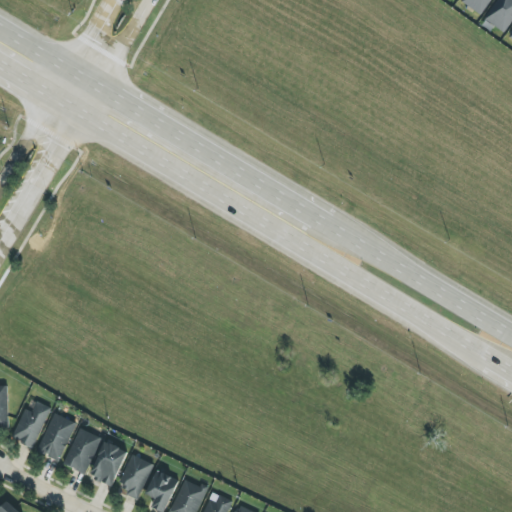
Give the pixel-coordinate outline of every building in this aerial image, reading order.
[(482,15),(491,0),(462,0),(462,2),(482,15)] [(497,0),(485,21),(507,33),(511,24),(511,0),(502,0),(502,1),(500,0),(497,0)] [(0,428),(8,428),(7,386),(0,386),(0,428)] [(13,439),(34,448),(51,408),(30,399),(13,439)] [(60,462),(76,423),(54,413),(37,452),(60,462)] [(85,474),(101,438),(80,428),(63,464),(85,474)] [(128,452),(105,441),(89,476),(112,487),(128,452)] [(139,499),(153,463),(132,455),(118,490),(139,499)] [(165,511),(180,481),(157,470),(146,495),(156,499),(152,508),(161,511),(165,511)] [(197,511),(208,489),(185,479),(170,511),(197,511)] [(227,511),(232,500),(211,493),(204,511),(227,511)] [(0,511),(19,511),(6,501),(0,508),(0,511)]
